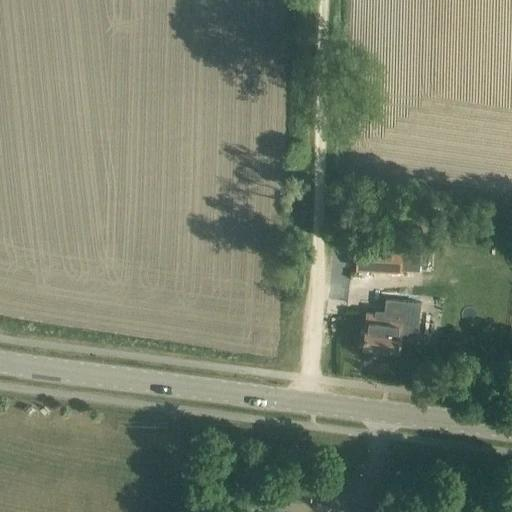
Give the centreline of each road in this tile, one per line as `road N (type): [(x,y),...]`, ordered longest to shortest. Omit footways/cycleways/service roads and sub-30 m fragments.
road 1 (tertiary): [(511,429),(0,362)]
road 2 (track): [(310,379),(326,0)]
